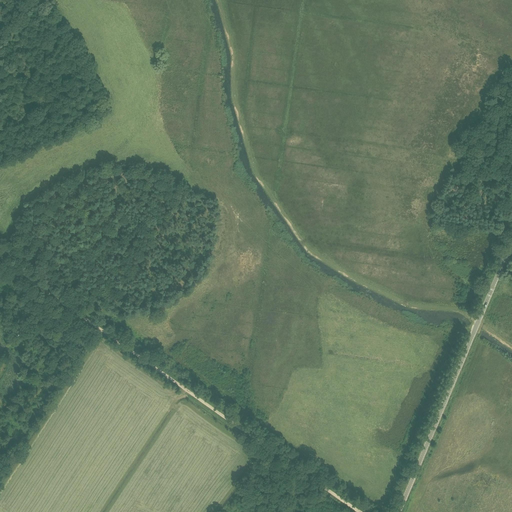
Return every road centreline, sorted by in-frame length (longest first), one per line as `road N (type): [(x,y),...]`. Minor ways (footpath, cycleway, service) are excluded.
road 1 (track): [(511,345),(462,311),(413,305),(310,252),(254,171),(217,0)]
road 2 (track): [(356,511),(0,259)]
road 3 (unclassified): [(398,511),(511,238)]
